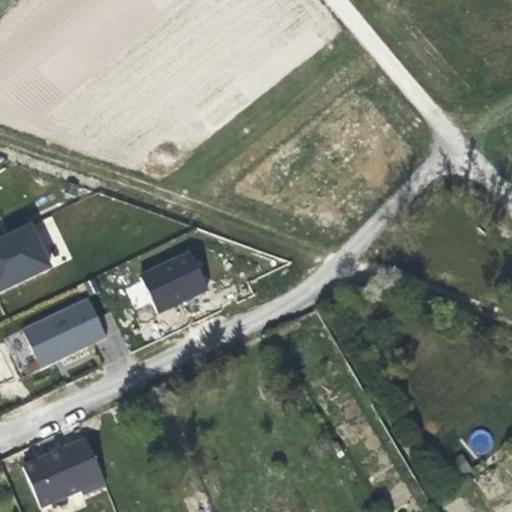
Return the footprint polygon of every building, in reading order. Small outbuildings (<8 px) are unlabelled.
[(0,235),(0,292),(54,266),(31,220),(0,235)] [(139,270),(154,312),(209,292),(194,251),(139,270)] [(133,308),(150,302),(143,281),(125,288),(133,308)] [(21,327),(39,368),(106,338),(88,297),(21,327)] [(0,378),(9,376),(2,354),(0,354),(0,378)] [(40,511),(46,511),(106,489),(85,437),(49,451),(21,462),(40,511)] [(302,511),(296,498),(263,511),(302,511)]
